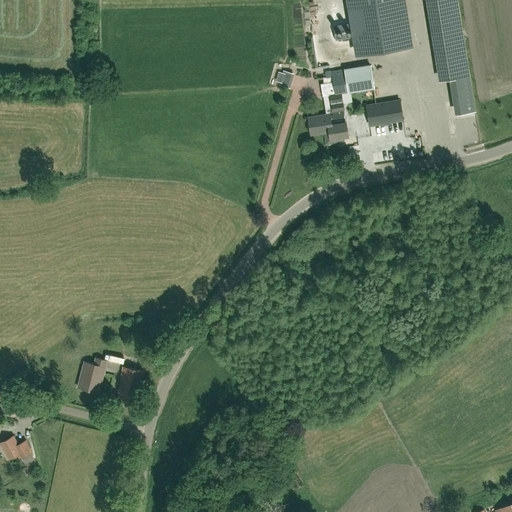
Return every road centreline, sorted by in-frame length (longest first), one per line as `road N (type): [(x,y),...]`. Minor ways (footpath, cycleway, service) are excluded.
road 1 (unclassified): [(147,432),(186,347),(300,211),(347,190),(511,150)]
road 2 (unknown): [(490,158),(443,119),(412,0)]
road 3 (unclassified): [(147,432),(0,394)]
